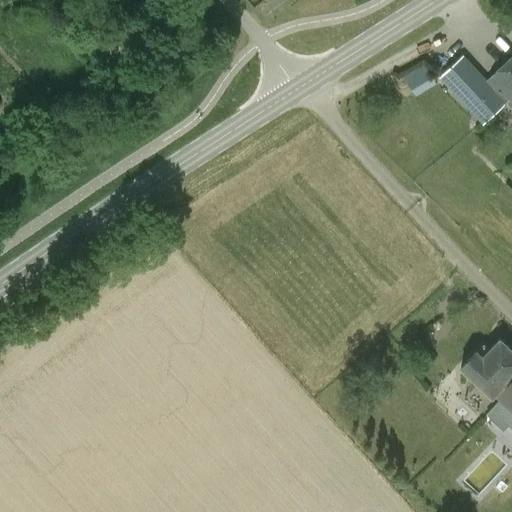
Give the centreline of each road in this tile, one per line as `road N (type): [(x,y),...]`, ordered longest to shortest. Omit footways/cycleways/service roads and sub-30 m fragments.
road 1 (secondary): [(0,284),(300,89)]
road 2 (secondary): [(300,89),(438,0)]
